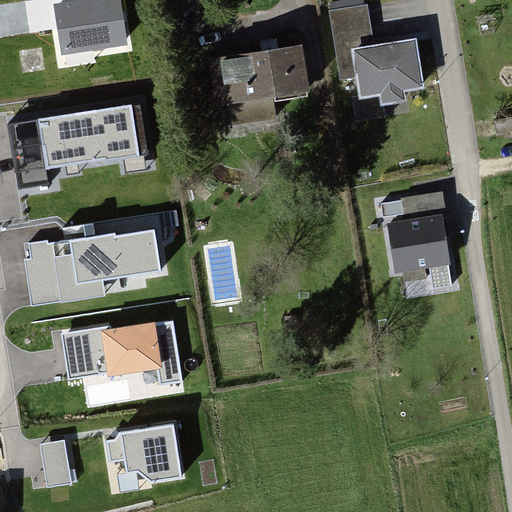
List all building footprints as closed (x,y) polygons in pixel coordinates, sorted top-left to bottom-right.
[(120,0),(74,0),(53,4),(61,55),(128,44),(120,0)] [(371,7),(334,11),(345,101),(434,90),(427,37),(375,43),(371,7)] [(296,37),(209,49),(216,99),(303,87),(296,37)] [(138,154),(130,105),(40,120),(47,169),(138,154)] [(410,218),(383,222),(392,277),(456,266),(444,192),(406,199),(410,218)] [(160,270),(154,230),(114,236),(114,234),(46,244),(46,240),(23,244),(32,306),(105,295),(102,278),(160,270)] [(111,330),(110,326),(61,334),(69,379),(107,373),(108,377),(158,369),(160,385),(181,381),(171,320),(111,330)] [(182,477),(172,424),(120,434),(115,440),(106,442),(110,462),(124,459),(126,472),(117,474),(121,492),(139,488),(135,470),(152,482),(182,477)] [(64,440),(40,443),(47,487),(71,483),(64,440)]
